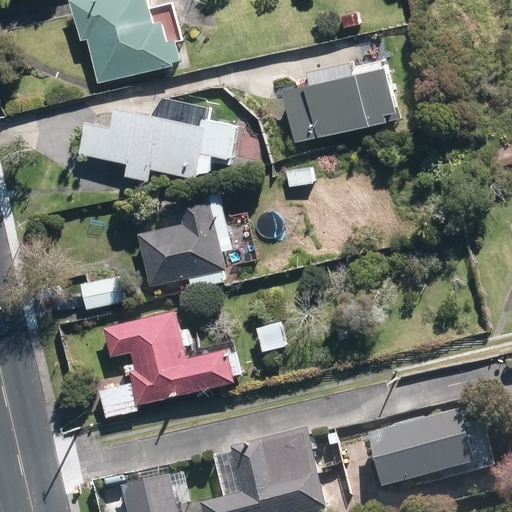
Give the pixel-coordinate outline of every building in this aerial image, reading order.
[(155,0),(89,0),(87,1),(94,33),(97,32),(106,74),(188,56),(184,40),(175,42),(171,21),(161,23),(155,0)] [(398,67),(295,90),(305,136),(397,115),(395,107),(406,104),(398,67)] [(217,127),(131,110),(128,126),(98,121),(93,147),(139,156),(136,167),(154,171),(156,160),(206,170),(211,143),(237,148),(242,124),(218,119),(217,127)] [(316,165),(289,169),(291,184),(318,180),(316,165)] [(195,224),(147,233),(156,280),(233,265),(219,194),(190,200),(195,224)] [(125,277),(87,284),(92,306),(129,299),(125,277)] [(184,309),(113,325),(119,350),(140,345),(146,368),(140,369),(147,400),(242,378),(235,348),(195,357),(184,309)] [(288,315),(264,320),(270,347),(294,341),(288,315)] [(477,422),(381,445),(390,482),(486,459),(477,422)] [(306,511),(335,506),(318,432),(244,449),(255,494),(210,504),(212,511),(306,511)] [(183,511),(176,478),(134,488),(139,511),(183,511)]
